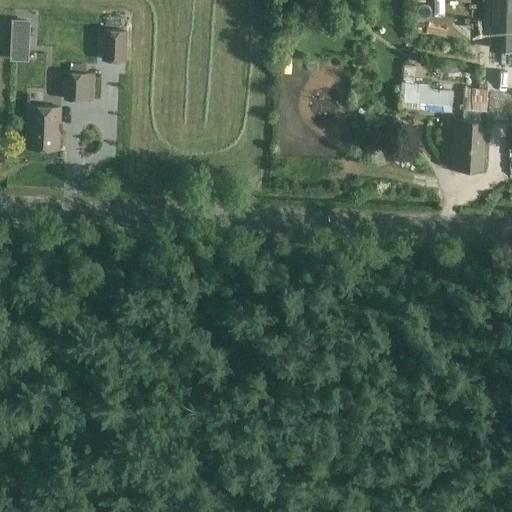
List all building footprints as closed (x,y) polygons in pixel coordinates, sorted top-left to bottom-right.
[(32,0),(31,17),(56,17),(56,0),(32,0)] [(511,0),(493,0),(492,46),(511,46),(511,0)] [(479,14),(456,14),(455,53),(479,53),(479,14)] [(125,60),(126,31),(103,30),(102,59),(125,60)] [(416,109),(451,111),(452,90),(429,89),(430,84),(414,84),(414,63),(406,63),(405,83),(403,83),(399,107),(416,109)] [(66,76),(64,102),(86,103),(87,84),(94,84),(94,77),(66,76)] [(463,87),(462,109),(486,111),(487,89),(463,87)] [(61,107),(28,105),(26,148),(59,149),(61,107)] [(453,119),(451,168),(483,169),(485,121),(453,119)]
